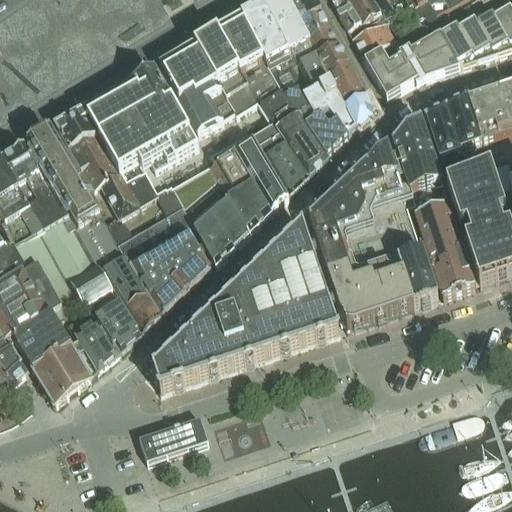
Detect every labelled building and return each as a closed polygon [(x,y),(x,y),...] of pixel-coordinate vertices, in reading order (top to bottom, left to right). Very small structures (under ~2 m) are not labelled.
[(290,0),(286,3),(285,3),(292,17),(314,4),(312,0),(290,0)] [(337,19),(351,11),(345,0),(328,0),(334,11),(337,18),(337,19)] [(345,0),(351,11),(356,20),(360,29),(347,36),(348,38),(377,23),(378,26),(370,30),(372,34),(351,44),(353,48),(386,30),(375,10),(369,0),(345,0)] [(369,0),(375,10),(386,30),(390,28),(387,24),(392,21),(382,4),(389,0),(369,0)] [(400,0),(422,34),(439,25),(437,22),(423,0),(400,0)] [(423,0),(437,22),(454,12),(447,0),(423,0)] [(447,0),(454,12),(474,0),(447,0)] [(315,61),(292,17),(285,3),(264,15),(294,73),(315,61)] [(292,17),(315,61),(317,65),(321,64),(311,44),(301,26),(321,16),(314,4),(292,17)] [(360,29),(356,20),(351,11),(337,19),(347,36),(360,29)] [(242,27),(264,68),(273,85),(286,106),(294,100),(299,97),(303,95),(293,74),(294,73),(264,15),(242,27)] [(301,26),(311,44),(330,33),(321,16),(301,26)] [(511,20),(511,19),(511,18),(511,16),(495,25),(494,26),(511,56),(511,20)] [(511,56),(494,26),(495,25),(493,22),(477,31),(476,32),(496,65),(511,59),(511,56)] [(242,27),(218,40),(249,93),(252,97),(273,85),(264,68),(262,69),(249,45),(251,44),(242,27)] [(400,49),(421,38),(415,28),(395,39),(400,49)] [(476,32),(477,31),(475,28),(459,37),(458,38),(478,71),(496,65),(476,32)] [(396,47),(386,30),(353,48),(362,64),(396,47)] [(330,33),(311,44),(321,64),(340,52),(330,33)] [(427,88),(460,77),(441,44),(441,43),(436,34),(406,52),(409,56),(401,61),(398,56),(385,64),(382,59),(365,69),(387,107),(423,86),(425,89),(427,88)] [(458,38),(459,37),(457,34),(441,43),(441,44),(460,77),(478,71),(458,38)] [(218,40),(195,53),(218,92),(227,107),(249,93),(218,40)] [(340,52),(321,64),(317,65),(326,82),(349,69),(341,55),(340,52)] [(161,74),(199,143),(224,130),(222,128),(236,120),(237,122),(258,109),(275,135),(254,149),(257,155),(264,166),(285,152),(287,151),(289,153),(295,149),(299,155),(313,146),(286,106),(273,85),(252,97),(249,93),(227,107),(218,92),(195,53),(194,54),(183,61),(161,74)] [(317,65),(315,61),(294,73),(299,71),(314,100),(299,108),(319,138),(325,134),(330,132),(335,139),(344,150),(355,140),(341,111),(326,82),(317,65)] [(326,82),(341,111),(363,98),(349,69),(326,82)] [(155,79),(134,91),(177,167),(199,155),(155,79)] [(114,102),(148,164),(157,179),(177,167),(134,91),(114,102)] [(511,140),(511,93),(469,108),(482,151),(511,140)] [(375,120),(363,98),(341,111),(355,140),(356,139),(356,140),(372,126),(375,120)] [(294,100),(286,106),(313,146),(327,166),(344,150),(335,139),(331,141),(325,134),(319,138),(299,108),(294,100)] [(114,102),(85,119),(120,180),(148,164),(114,102)] [(482,151),(469,108),(447,117),(463,164),(477,161),(475,153),(482,151)] [(463,164),(447,117),(426,127),(440,167),(446,166),(448,172),(464,168),(463,164)] [(85,119),(56,135),(94,198),(100,194),(120,228),(158,206),(156,202),(158,201),(146,181),(140,184),(127,191),(120,180),(85,119)] [(411,202),(405,211),(408,218),(446,205),(442,192),(441,193),(421,130),(394,153),(409,202),(411,202)] [(101,280),(126,266),(118,253),(106,232),(51,138),(28,151),(57,202),(70,225),(78,237),(77,238),(101,280)] [(211,164),(216,172),(254,149),(250,142),(211,164)] [(287,151),(285,152),(309,188),(329,169),(327,166),(313,146),(299,155),(295,149),(289,153),(287,151)] [(216,172),(209,176),(217,189),(249,244),(250,243),(277,218),(277,219),(284,212),(284,211),(289,207),(264,166),(257,155),(254,149),(216,172)] [(285,152),(264,166),(289,207),(292,204),(309,188),(285,152)] [(24,154),(1,168),(39,231),(41,230),(46,239),(70,225),(57,202),(54,204),(24,154)] [(331,291),(364,280),(398,269),(422,261),(423,260),(408,218),(405,211),(388,158),(310,231),(311,231),(319,257),(331,291)] [(1,168),(0,169),(0,230),(3,235),(26,275),(23,277),(48,321),(50,319),(57,330),(63,326),(84,315),(84,316),(88,314),(113,299),(101,280),(77,238),(78,237),(70,225),(46,239),(41,230),(39,231),(1,168)] [(447,186),(450,195),(447,196),(480,295),(511,284),(511,247),(490,179),(488,180),(486,171),(447,186)] [(200,203),(217,189),(209,176),(172,197),(183,215),(184,217),(200,203)] [(249,244),(217,189),(200,203),(232,260),(249,244)] [(158,201),(156,202),(158,206),(169,223),(183,215),(171,195),(166,198),(166,196),(158,201)] [(200,203),(184,217),(194,238),(215,275),(216,274),(216,275),(232,260),(200,203)] [(475,296),(447,214),(416,224),(443,307),(475,296)] [(133,244),(118,253),(126,266),(130,272),(133,271),(164,325),(212,279),(211,279),(211,278),(190,241),(194,238),(184,217),(183,215),(169,223),(133,244)] [(116,226),(106,232),(118,253),(133,244),(125,229),(120,232),(116,226)] [(0,287),(2,291),(23,277),(26,275),(0,231),(0,287)] [(311,231),(304,237),(312,260),(319,257),(311,231)] [(325,299),(312,260),(304,237),(301,239),(302,239),(294,247),(293,246),(284,255),(284,256),(277,263),(276,263),(271,268),(264,275),(254,284),(255,284),(247,291),(241,296),(242,296),(234,304),(224,313),(216,321),(216,320),(210,326),(203,333),(194,341),(194,342),(187,349),(187,348),(181,354),(173,361),(164,370),(157,378),(156,377),(153,380),(155,385),(160,398),(160,399),(161,402),(165,401),(165,400),(173,397),(173,398),(185,394),(185,393),(194,391),(201,389),(201,388),(209,386),(220,383),(220,382),(228,379),(228,380),(236,377),(244,374),(244,375),(257,371),(256,370),(265,367),(273,365),(272,364),(280,362),(281,363),(292,359),(292,358),(300,355),(300,356),(307,353),(315,350),(316,351),(328,347),(328,346),(333,344),(333,345),(340,342),(339,339),(338,339),(325,299)] [(422,261),(398,269),(414,317),(415,317),(414,317),(421,315),(430,312),(430,311),(438,309),(422,261)] [(162,326),(130,272),(126,266),(101,280),(113,299),(142,347),(143,345),(162,326)] [(364,280),(331,291),(346,336),(346,337),(347,340),(414,317),(398,269),(364,280)] [(48,321),(23,277),(2,291),(0,292),(0,354),(6,351),(5,349),(11,345),(48,321)] [(142,347),(113,299),(88,314),(121,364),(142,347)] [(63,326),(70,338),(74,345),(98,383),(121,364),(88,314),(84,316),(84,315),(63,326)] [(48,321),(11,345),(32,377),(32,378),(33,380),(34,380),(39,389),(40,391),(41,391),(46,400),(47,402),(53,411),(53,412),(54,414),(55,415),(56,414),(57,414),(59,413),(58,412),(67,406),(69,405),(78,399),(80,397),(91,389),(93,388),(72,353),(71,354),(56,330),(50,319),(48,321)] [(0,370),(2,375),(0,376),(15,393),(28,382),(26,380),(6,351),(0,354),(0,370)] [(0,406),(15,393),(0,376),(0,406)] [(208,451),(200,427),(140,447),(148,472),(208,451)]
